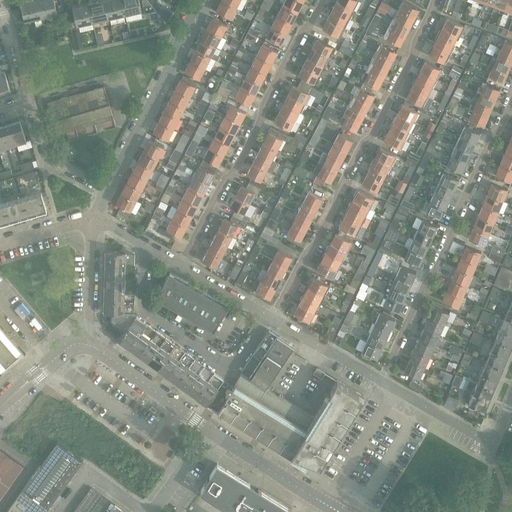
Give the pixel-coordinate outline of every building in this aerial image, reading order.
[(27,20),(42,17),(37,0),(31,0),(20,2),(24,21),(25,21),(25,23),(28,22),(27,20)] [(53,0),(37,0),(42,17),(55,14),(55,16),(57,16),(56,14),(57,13),(53,0)] [(103,0),(88,3),(93,22),(93,25),(95,24),(95,22),(109,18),(105,0),(103,0)] [(122,0),(105,0),(109,18),(123,15),(124,18),(126,17),(125,15),(122,0)] [(138,0),(122,0),(125,15),(139,12),(139,14),(141,14),(141,11),(138,0)] [(147,0),(141,0),(145,14),(156,12),(147,0)] [(223,0),(221,0),(216,11),(230,18),(236,7),(223,0)] [(303,1),(300,0),(285,0),(283,4),(298,12),(303,1)] [(356,0),(337,0),(337,1),(354,9),(356,11),(361,2),(356,0)] [(496,0),(495,6),(501,8),(500,11),(504,13),(508,0),(496,0)] [(337,1),(332,10),(349,18),(354,9),(337,1)] [(402,1),(398,9),(414,18),(419,9),(402,1)] [(79,25),(93,22),(88,3),(72,7),(76,26),(77,26),(78,28),(80,28),(79,25)] [(298,12),(283,4),(277,15),(292,22),(298,12)] [(161,5),(158,11),(167,21),(173,11),(161,5)] [(414,18),(398,9),(393,18),(410,26),(414,18)] [(332,10),(328,19),(344,27),(349,18),(332,10)] [(379,22),(382,17),(375,14),(373,19),(379,22)] [(292,22),(277,15),(272,26),(287,33),(292,22)] [(370,18),(364,15),(361,21),(366,24),(367,22),(368,22),(370,18)] [(212,18),(207,28),(221,36),(227,26),(212,18)] [(410,26),(393,18),(389,27),(405,36),(410,26)] [(444,24),(443,27),(459,36),(464,27),(447,18),(446,18),(444,23),(444,24)] [(339,37),(344,27),(328,19),(323,28),(339,37)] [(376,28),(379,22),(373,19),(366,32),(375,37),(377,33),(379,30),(376,28)] [(260,31),(251,26),(248,32),(257,37),(260,31)] [(287,33),(272,26),(266,37),(281,45),(287,33)] [(405,36),(389,27),(384,37),(400,45),(405,36)] [(440,30),(437,35),(455,45),(459,36),(443,27),(441,30),(440,30)] [(207,28),(201,39),(216,47),(221,36),(207,28)] [(257,37),(248,32),(244,39),(253,44),(257,37)] [(475,43),(478,37),(473,34),(470,41),(475,43)] [(455,45),(437,35),(434,41),(435,41),(434,45),(450,53),(455,45)] [(201,39),(196,50),(210,57),(216,47),(201,39)] [(317,39),(313,47),(329,56),(334,47),(317,39)] [(355,45),(344,39),(341,45),(353,50),(355,45)] [(511,42),(505,39),(503,43),(499,41),(497,46),(511,52),(511,42)] [(262,44),(257,54),(272,62),(277,52),(262,44)] [(380,44),(376,52),(392,60),(396,52),(380,44)] [(353,50),(341,45),(339,50),(350,56),(353,50)] [(429,53),(429,54),(445,63),(450,53),(434,45),(432,48),(431,48),(428,53),(429,53)] [(511,61),(511,52),(497,46),(495,50),(499,52),(497,57),(511,63),(511,61)] [(313,47),(308,56),(325,65),(329,56),(313,47)] [(196,50),(190,60),(205,68),(210,57),(196,50)] [(392,60),(376,52),(371,61),(387,69),(392,60)] [(272,62),(257,54),(251,65),(266,73),(272,62)] [(308,56),(304,65),(320,74),(325,65),(308,56)] [(511,63),(497,57),(495,61),(491,59),(489,63),(507,72),(511,63)] [(184,72),(199,79),(205,68),(190,60),(184,72)] [(387,69),(371,61),(367,69),(383,78),(387,69)] [(422,67),(420,70),(437,79),(442,70),(425,61),(424,61),(421,66),(422,67)] [(507,72),(489,63),(487,68),(491,70),(489,75),(503,82),(507,72)] [(266,73),(251,65),(246,76),(261,83),(266,73)] [(315,83),(320,74),(304,65),(298,75),(315,83)] [(454,65),(451,70),(460,74),(463,69),(454,65)] [(383,78),(367,69),(361,79),(378,88),(383,78)] [(418,73),(415,78),(433,88),(437,79),(420,70),(419,73),(418,73)] [(460,74),(451,70),(449,75),(458,79),(460,74)] [(4,71),(0,72),(0,91),(1,94),(10,91),(8,82),(5,74),(4,71)] [(11,72),(5,74),(8,82),(13,80),(11,72)] [(183,75),(181,79),(185,81),(195,86),(197,82),(183,75)] [(261,83),(246,76),(240,86),(255,94),(261,83)] [(413,85),(411,88),(428,97),(433,88),(415,78),(412,84),(413,85)] [(181,79),(175,89),(190,97),(195,86),(185,81),(181,79)] [(343,89),(346,83),(341,80),(337,87),(343,89)] [(485,83),(483,87),(479,85),(477,89),(496,98),(500,89),(485,83)] [(231,90),(220,85),(216,93),(227,98),(231,90)] [(293,85),(289,94),(306,103),(310,94),(293,85)] [(51,101),(47,103),(56,135),(67,132),(76,129),(85,127),(95,124),(104,121),(113,118),(104,86),(98,88),(89,91),(79,93),(70,96),(61,99),(51,101)] [(255,94),(240,86),(235,98),(249,105),(255,94)] [(358,86),(353,95),(369,103),(374,95),(358,86)] [(423,106),(428,97),(411,88),(409,91),(406,96),(407,96),(406,97),(413,100),(423,106)] [(175,89),(170,100),(184,107),(190,97),(175,89)] [(496,98),(477,89),(475,94),(480,96),(477,100),(492,107),(496,98)] [(289,94),(284,102),(301,111),(306,103),(289,94)] [(369,103),(353,95),(349,104),(365,112),(369,103)] [(170,100),(164,111),(179,118),(184,107),(170,100)] [(413,100),(411,103),(422,109),(423,106),(413,100)] [(492,107),(477,100),(475,105),(471,103),(469,107),(488,115),(492,107)] [(284,102),(279,111),(296,120),(301,111),(284,102)] [(365,112),(349,104),(344,113),(360,121),(365,112)] [(400,110),(398,113),(415,122),(420,113),(403,104),(403,105),(401,104),(399,110),(400,110)] [(231,105),(225,115),(240,123),(246,112),(231,105)] [(488,115),(469,107),(467,112),(471,114),(469,119),(483,126),(488,115)] [(326,109),(321,117),(327,121),(332,112),(326,109)] [(164,111),(159,121),(173,129),(179,118),(164,111)] [(291,130),(296,120),(279,111),(274,121),(291,130)] [(360,121),(344,113),(339,122),(355,131),(360,121)] [(395,116),(393,121),(410,131),(415,122),(398,113),(396,117),(395,116)] [(240,123),(225,115),(220,126),(235,134),(240,123)] [(316,122),(310,119),(307,125),(313,127),(316,122)] [(20,121),(10,124),(16,145),(26,142),(20,121)] [(159,121),(153,132),(168,140),(173,129),(159,121)] [(390,128),(389,131),(406,140),(410,131),(393,121),(389,127),(390,128)] [(10,124),(1,127),(7,147),(16,145),(10,124)] [(313,127),(307,125),(305,130),(310,133),(313,127)] [(444,128),(438,125),(436,131),(441,134),(444,128)] [(235,134),(220,126),(214,137),(229,144),(235,134)] [(464,126),(460,135),(475,142),(480,133),(464,126)] [(384,140),(401,149),(406,140),(389,131),(387,134),(386,134),(383,139),(384,140)] [(269,132),(264,142),(277,149),(283,139),(269,132)] [(296,133),(293,138),(304,144),(307,138),(296,133)] [(339,133),(334,143),(347,150),(353,140),(339,133)] [(182,134),(175,148),(182,152),(189,138),(182,134)] [(475,142),(460,135),(456,145),(471,152),(475,142)] [(229,144),(214,137),(209,147),(224,155),(229,144)] [(304,144),(293,138),(290,143),(301,149),(304,144)] [(149,139),(144,150),(158,158),(164,147),(149,139)] [(264,142),(258,153),(272,160),(277,149),(264,142)] [(347,150),(334,143),(328,154),(342,161),(347,150)] [(435,147),(429,144),(426,150),(432,153),(435,147)] [(471,152),(456,145),(451,154),(467,161),(471,152)] [(224,155),(209,147),(203,159),(218,166),(224,155)] [(377,153),(376,156),(392,165),(397,156),(380,147),(380,148),(379,147),(376,153),(377,153)] [(408,157),(413,160),(417,162),(424,149),(419,147),(415,154),(410,152),(408,157)] [(175,148),(172,154),(179,158),(182,152),(175,148)] [(144,150),(138,161),(153,168),(158,158),(144,150)] [(258,153),(253,163),(266,170),(272,160),(258,153)] [(511,155),(505,153),(500,164),(511,168),(511,155)] [(308,157),(303,154),(300,159),(305,162),(308,157)] [(342,161),(328,154),(323,164),(336,171),(342,161)] [(467,161),(451,154),(446,165),(462,172),(467,161)] [(373,159),(370,165),(388,174),(392,165),(376,156),(374,160),(373,159)] [(417,162),(413,160),(408,157),(405,163),(410,166),(406,173),(411,175),(417,162)] [(138,161),(133,171),(147,179),(153,168),(138,161)] [(336,171),(323,164),(323,165),(318,162),(313,173),(331,182),(336,171)] [(261,181),(266,170),(253,163),(247,174),(252,176),(249,182),(262,189),(264,190),(267,184),(265,183),(261,181)] [(510,182),(511,178),(511,168),(500,164),(495,176),(510,182)] [(199,165),(194,176),(209,184),(214,173),(199,165)] [(368,171),(366,174),(383,183),(388,174),(370,165),(367,170),(368,171)] [(285,167),(280,177),(285,180),(288,176),(291,170),(285,167)] [(307,173),(296,167),(293,172),(304,178),(307,173)] [(133,171),(127,182),(142,189),(147,179),(133,171)] [(35,172),(23,175),(25,181),(37,178),(35,172)] [(421,174),(416,172),(413,177),(418,180),(421,174)] [(443,172),(439,182),(454,189),(459,179),(443,172)] [(407,183),(411,175),(406,173),(402,181),(407,183)] [(361,183),(378,192),(383,183),(366,174),(365,177),(364,177),(361,182),(362,183),(361,183)] [(209,184),(194,176),(188,187),(203,194),(209,184)] [(407,183),(402,181),(401,180),(397,189),(398,190),(403,192),(407,183)] [(127,182),(122,192),(136,200),(142,189),(127,182)] [(259,195),(262,189),(249,182),(246,188),(241,185),(236,196),(252,204),(258,194),(259,195)] [(454,189),(439,182),(434,191),(450,198),(454,189)] [(492,183),(488,194),(503,200),(507,189),(492,183)] [(203,194),(188,187),(183,197),(198,205),(203,194)] [(375,199),(358,190),(358,191),(357,190),(354,196),(355,196),(353,199),(370,208),(375,199)] [(397,205),(403,192),(398,190),(396,196),(390,193),(387,200),(397,205)] [(412,193),(407,190),(404,196),(409,199),(412,193)] [(309,191),(303,202),(317,209),(322,199),(309,191)] [(450,198),(434,191),(430,201),(445,208),(450,198)] [(41,192),(22,198),(28,217),(47,212),(41,192)] [(130,211),(136,200),(122,192),(116,204),(121,206),(130,211)] [(488,194),(483,205),(498,211),(503,200),(488,194)] [(247,215),(252,204),(236,196),(230,207),(247,215)] [(198,205),(183,197),(177,208),(192,216),(198,205)] [(22,198),(4,203),(9,223),(28,217),(22,198)] [(414,203),(403,198),(400,204),(408,208),(411,209),(414,203)] [(370,208),(353,199),(351,203),(351,202),(348,208),(365,217),(370,208)] [(445,208),(430,201),(425,212),(441,219),(445,208)] [(317,209),(303,202),(298,212),(312,219),(317,209)] [(396,207),(386,202),(384,207),(387,208),(386,210),(388,211),(385,216),(390,218),(396,207)] [(4,203),(0,204),(0,225),(9,223),(4,203)] [(408,208),(400,204),(395,216),(400,218),(402,214),(405,216),(408,208)] [(483,205),(478,216),(494,223),(498,211),(483,205)] [(128,217),(130,211),(121,206),(118,212),(128,217)] [(192,216),(177,208),(172,219),(186,226),(192,216)] [(346,214),(344,217),(361,226),(365,217),(348,208),(345,214),(346,214)] [(312,219),(298,212),(293,222),(306,229),(312,219)] [(230,221),(224,218),(219,229),(232,236),(238,226),(244,229),(247,223),(233,216),(230,221)] [(478,216),(474,227),(489,234),(494,223),(478,216)] [(339,227),(341,227),(356,235),(361,226),(344,217),(342,221),(341,220),(339,226),(339,227)] [(395,229),(399,220),(394,218),(389,227),(395,229)] [(172,219),(166,230),(175,235),(181,237),(186,226),(172,219)] [(380,225),(386,227),(388,222),(383,219),(380,225)] [(422,219),(418,228),(433,235),(437,226),(422,219)] [(306,229),(293,222),(287,233),(300,241),(306,229)] [(166,230),(160,226),(157,232),(173,240),(175,235),(166,230)] [(274,231),(265,226),(262,231),(272,236),(274,231)] [(395,244),(400,232),(395,229),(389,227),(384,238),(390,241),(395,244)] [(484,245),(489,234),(474,227),(469,239),(484,245)] [(433,235),(418,228),(413,238),(429,245),(433,235)] [(219,229),(213,239),(227,246),(232,236),(219,229)] [(272,236),(262,231),(260,236),(269,241),(272,236)] [(332,239),(331,242),(348,251),(352,242),(335,234),(334,234),(332,239)] [(378,242),(381,237),(377,234),(374,240),(373,243),(368,241),(366,245),(375,249),(378,242)] [(384,238),(381,244),(387,247),(390,241),(384,238)] [(429,245),(413,238),(409,247),(424,255),(429,245)] [(213,239),(208,249),(221,257),(227,246),(213,239)] [(328,246),(325,251),(343,260),(348,251),(331,242),(329,246),(328,246)] [(375,249),(366,245),(364,244),(360,251),(367,255),(364,260),(368,263),(371,257),(375,249)] [(381,244),(378,250),(383,253),(389,255),(392,250),(387,247),(381,244)] [(502,258),(505,250),(494,245),(490,253),(502,258)] [(105,251),(105,263),(135,264),(135,253),(123,246),(119,252),(105,251)] [(466,246),(461,257),(477,263),(481,252),(466,246)] [(424,255),(409,247),(404,258),(419,265),(424,255)] [(216,268),(221,257),(208,249),(202,261),(216,268)] [(278,250),(273,260),(287,267),(292,257),(278,250)] [(343,260),(325,251),(322,257),(323,257),(322,260),(338,269),(343,260)] [(499,263),(502,258),(490,253),(488,258),(499,263)] [(510,267),(511,261),(511,257),(506,255),(502,264),(510,267)] [(461,257),(457,268),(472,274),(477,263),(461,257)] [(287,267),(273,260),(268,270),(281,277),(287,267)] [(334,278),(338,269),(322,260),(320,264),(319,263),(316,269),(317,269),(317,270),(334,278)] [(135,264),(105,263),(105,275),(135,276),(135,264)] [(241,266),(235,264),(229,276),(234,278),(241,266)] [(377,266),(371,264),(369,269),(374,272),(377,266)] [(401,266),(396,275),(412,282),(416,273),(401,266)] [(511,270),(502,266),(499,272),(511,277),(511,274),(511,270)] [(494,276),(496,271),(485,267),(484,271),(494,276)] [(457,268),(452,279),(467,285),(472,274),(457,268)] [(360,280),(365,271),(364,271),(359,269),(355,278),(360,280)] [(281,277),(268,270),(262,281),(276,288),(281,277)] [(247,274),(242,271),(236,282),(241,285),(247,274)] [(227,306),(170,272),(155,298),(213,331),(227,306)] [(511,277),(499,272),(496,278),(508,283),(511,277)] [(135,276),(105,275),(104,287),(134,288),(135,276)] [(368,286),(371,278),(366,275),(362,283),(368,286)] [(412,282),(396,275),(392,285),(407,292),(412,282)] [(313,277),(308,286),(325,295),(330,286),(313,277)] [(353,294),(360,280),(355,278),(353,281),(350,286),(346,284),(344,289),(349,292),(353,294)] [(508,283),(496,278),(494,285),(506,290),(508,283)] [(452,279),(447,290),(463,296),(467,285),(452,279)] [(270,299),(276,288),(262,281),(256,292),(270,299)] [(365,291),(368,286),(362,283),(359,289),(365,291)] [(407,292),(392,285),(388,294),(403,301),(407,292)] [(308,286),(304,295),(320,304),(325,295),(308,286)] [(493,286),(489,295),(497,298),(500,289),(493,286)] [(134,288),(104,287),(104,299),(134,300),(134,288)] [(359,289),(356,296),(363,300),(367,292),(365,291),(359,289)] [(447,290),(442,301),(458,308),(463,296),(447,290)] [(403,301),(388,294),(383,305),(398,312),(403,301)] [(304,295),(299,304),(316,313),(320,304),(304,295)] [(134,300),(104,299),(104,312),(111,312),(134,312),(134,300)] [(316,313),(299,304),(294,313),(299,316),(296,322),(310,330),(314,323),(311,322),(316,313)] [(434,306),(429,317),(444,324),(449,313),(434,306)] [(486,323),(490,313),(483,310),(479,319),(486,323)] [(134,312),(111,312),(110,321),(111,322),(111,323),(112,324),(112,325),(113,325),(123,333),(136,316),(134,314),(134,312)] [(380,312),(375,322),(390,329),(395,319),(380,312)] [(467,312),(466,316),(465,317),(475,322),(477,316),(467,312)] [(136,316),(123,333),(124,333),(118,340),(128,347),(146,323),(136,316)] [(338,325),(341,320),(334,316),(332,322),(338,325)] [(429,317),(424,328),(439,335),(444,324),(429,317)] [(511,344),(511,320),(505,317),(496,339),(511,346),(511,344)] [(333,336),(338,325),(332,322),(326,333),(333,336)] [(390,329),(375,322),(371,331),(386,338),(390,329)] [(146,323),(128,347),(138,354),(155,330),(146,323)] [(348,326),(342,323),(340,329),(346,332),(348,326)] [(424,328),(419,339),(434,346),(439,335),(424,328)] [(346,332),(340,329),(337,335),(343,338),(346,332)] [(155,330),(138,354),(147,361),(165,337),(155,330)] [(266,388),(290,352),(289,352),(293,346),(269,330),(243,372),(242,373),(266,388)] [(386,338),(371,331),(366,341),(382,348),(386,338)] [(477,344),(481,335),(474,332),(470,341),(477,344)] [(175,344),(165,337),(147,361),(157,369),(175,344)] [(6,339),(0,344),(0,363),(3,367),(18,354),(6,339)] [(419,339),(414,350),(429,357),(434,346),(419,339)] [(511,346),(496,339),(486,361),(502,367),(511,346)] [(377,358),(382,348),(366,341),(362,351),(363,352),(362,356),(367,358),(369,355),(377,358)] [(175,344),(157,369),(167,376),(184,351),(175,344)] [(452,344),(449,351),(457,355),(460,348),(452,344)] [(414,350),(409,360),(424,368),(429,357),(414,350)] [(184,351),(167,376),(176,383),(194,358),(184,351)] [(468,366),(472,356),(465,353),(461,363),(468,366)] [(194,358),(176,383),(187,390),(204,366),(194,358)] [(429,370),(424,368),(409,360),(404,372),(419,379),(422,372),(428,374),(429,370)] [(502,367),(486,361),(478,382),(493,389),(502,367)] [(204,366),(187,390),(196,397),(214,373),(204,366)] [(321,378),(325,373),(317,367),(313,373),(321,378)] [(214,373),(196,397),(206,404),(213,395),(222,400),(232,386),(214,373)] [(314,417),(279,395),(278,396),(267,389),(267,388),(266,388),(242,373),(233,386),(305,432),(314,417)] [(459,387),(463,378),(456,375),(452,384),(459,387)] [(321,466),(332,448),(334,445),(333,444),(339,434),(340,435),(341,433),(340,432),(347,422),(348,423),(349,421),(348,420),(354,410),(355,410),(356,408),(355,408),(362,397),(363,398),(364,396),(337,380),(314,417),(305,432),(233,386),(232,386),(222,400),(213,395),(206,404),(305,465),(307,461),(321,466)] [(409,385),(420,392),(423,387),(412,380),(409,385)] [(493,389),(478,382),(468,404),(484,411),(493,389)] [(452,410),(456,403),(448,398),(444,405),(452,410)] [(40,466),(6,511),(45,511),(47,509),(48,509),(82,461),(79,459),(79,458),(57,442),(40,466)] [(214,467),(196,496),(222,511),(285,511),(255,493),(254,495),(246,490),(247,488),(214,467)] [(91,487),(87,493),(98,501),(102,496),(91,487)] [(98,501),(87,493),(83,498),(94,506),(98,501)] [(94,506),(83,498),(79,503),(91,511),(94,506)] [(72,511),(90,511),(91,511),(79,503),(72,511)] [(126,511),(115,503),(108,511),(126,511)]
